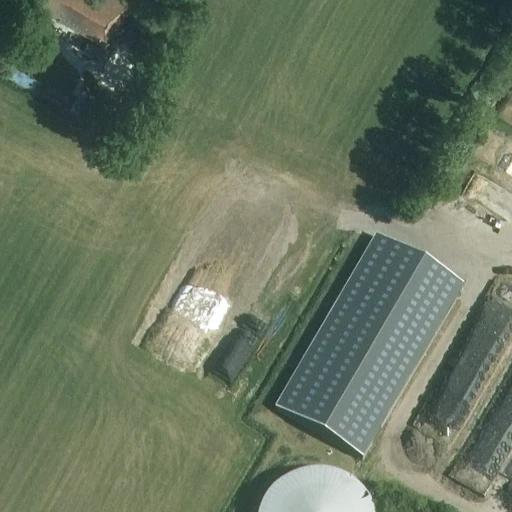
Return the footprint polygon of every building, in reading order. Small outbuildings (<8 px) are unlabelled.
[(52,12),(49,16),(105,49),(134,0),(35,0),(34,2),(52,12)] [(511,82),(496,73),(487,88),(511,102),(511,114),(482,97),(463,128),(511,157),(511,144),(510,144),(511,140),(511,82)] [(416,224),(451,244),(465,221),(460,219),(473,197),(443,179),(416,224)] [(375,238),(275,411),(281,415),(362,462),(463,290),(381,242),(375,238)] [(481,368),(423,477),(451,492),(510,383),(481,368)] [(314,473),(296,475),(278,485),(263,500),(258,511),(370,511),(365,500),(350,484),(332,475),(314,473)]
